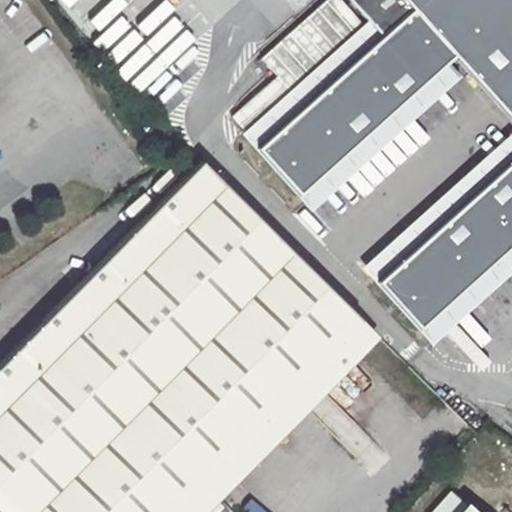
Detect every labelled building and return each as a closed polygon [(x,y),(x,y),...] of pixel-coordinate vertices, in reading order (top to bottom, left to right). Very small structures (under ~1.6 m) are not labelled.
[(511,0),(330,0),(261,57),(276,76),(231,116),(296,193),(453,55),(511,122),(511,161),(376,282),(415,323),(511,241),(511,0)] [(198,160),(0,360),(0,511),(165,511),(357,318),(198,160)] [(200,511),(375,336),(357,318),(165,511),(200,511)] [(412,330),(420,341),(437,330),(429,319),(412,330)] [(475,511),(451,490),(430,511),(475,511)]
